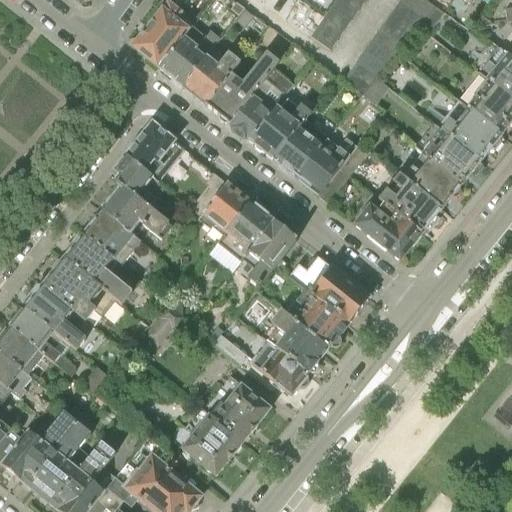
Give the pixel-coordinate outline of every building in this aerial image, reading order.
[(357,14),(338,0),(331,10),(350,24),(357,14)] [(358,0),(337,0),(338,0),(357,14),(364,4),(358,0)] [(421,0),(401,0),(400,3),(426,21),(435,10),(421,0)] [(456,0),(450,9),(461,18),(468,8),(456,0)] [(458,0),(470,8),(475,0),(458,0)] [(426,21),(400,3),(393,13),(418,31),(424,23),(426,21)] [(230,12),(238,18),(244,11),(236,5),(230,12)] [(193,27),(168,6),(144,35),(141,33),(138,37),(141,40),(133,50),(158,70),(192,30),(191,29),(193,27)] [(331,10),(324,20),(343,34),(350,24),(331,10)] [(426,38),(444,17),(435,10),(426,21),(424,23),(418,31),(426,38)] [(253,19),(244,13),(238,22),(246,28),(253,19)] [(418,31),(393,13),(385,23),(410,40),(418,31)] [(472,30),(486,28),(493,26),(482,17),(472,30)] [(324,20),(317,30),(336,43),(343,34),(324,20)] [(410,40),(385,23),(378,33),(402,50),(410,40)] [(486,28),(472,30),(483,38),(486,28)] [(158,70),(182,90),(215,48),(206,41),(192,30),(158,70)] [(336,43),(317,30),(310,39),(330,52),(336,43)] [(402,50),(378,33),(371,43),(394,59),(402,50)] [(394,59),(371,43),(364,53),(386,69),(394,59)] [(230,77),(239,66),(234,62),(227,57),(216,47),(215,48),(182,90),(206,109),(231,78),(230,77)] [(230,128),(262,87),(261,86),(264,82),(283,58),(271,48),(241,86),(231,78),(206,109),(230,128)] [(386,69),(364,53),(356,64),(377,79),(386,69)] [(511,62),(507,58),(496,71),(488,64),(478,77),(488,85),(488,86),(511,104),(511,62)] [(377,79),(356,64),(349,74),(369,88),(377,79)] [(369,88),(349,74),(343,83),(362,97),(369,88)] [(284,99),(264,82),(261,86),(262,87),(230,128),(249,143),(276,110),(284,99)] [(511,104),(488,86),(467,112),(500,138),(501,137),(510,126),(511,126),(511,104)] [(304,124),(306,121),(306,120),(309,115),(300,108),(297,111),(287,103),(279,113),(276,110),(249,143),(273,162),(304,124)] [(454,128),(449,123),(440,134),(479,164),(487,154),(491,157),(504,140),(501,137),(500,138),(467,112),(454,128)] [(327,143),(326,142),(304,124),(273,162),(296,181),(327,143)] [(166,176),(185,153),(156,130),(148,130),(126,159),(158,186),(166,176)] [(478,165),(479,164),(440,134),(421,157),(461,187),(469,176),(473,179),(478,174),(482,168),(478,165)] [(327,143),(322,149),(296,181),(318,198),(328,206),(341,190),(331,182),(338,173),(357,150),(356,149),(346,142),(338,152),(327,143)] [(357,147),(356,149),(357,150),(338,173),(348,181),(368,155),(357,147)] [(421,157),(411,170),(401,182),(441,212),(441,211),(451,199),(452,200),(454,200),(455,200),(457,199),(458,198),(459,197),(460,196),(460,195),(461,194),(461,192),(460,191),(460,190),(459,188),(461,187),(421,157)] [(126,159),(114,173),(120,178),(115,185),(117,186),(123,191),(149,212),(156,204),(155,203),(165,191),(158,186),(126,159)] [(331,182),(341,190),(348,181),(338,173),(331,182)] [(441,212),(401,182),(397,178),(377,203),(382,207),(421,236),(420,237),(428,244),(432,240),(427,236),(441,218),(446,222),(450,218),(441,211),(441,212)] [(101,215),(129,237),(138,225),(160,243),(171,230),(153,216),(149,212),(123,191),(117,186),(101,207),(105,210),(101,215)] [(199,219),(201,220),(196,227),(199,229),(201,225),(211,233),(215,228),(225,235),(250,205),(226,186),(199,219)] [(272,223),(250,205),(225,235),(226,236),(218,246),(242,265),(249,257),(247,255),(272,223)] [(382,207),(375,216),(375,217),(374,218),(379,221),(381,219),(391,227),(379,241),(380,242),(377,245),(399,263),(420,237),(421,236),(382,207)] [(369,211),(355,228),(377,245),(380,242),(379,241),(391,227),(381,219),(379,221),(374,218),(375,217),(375,216),(369,211)] [(115,264),(122,269),(140,246),(129,237),(101,215),(83,238),(113,262),(115,264)] [(258,291),(297,243),(272,223),(247,255),(249,257),(260,266),(247,282),(258,291)] [(190,231),(183,225),(178,231),(185,237),(190,231)] [(100,291),(116,303),(121,308),(131,295),(104,273),(113,262),(83,238),(81,241),(77,240),(72,246),(74,249),(64,261),(100,291)] [(369,301),(317,259),(306,273),(298,267),(288,280),(304,293),(305,292),(348,327),(369,301)] [(86,324),(94,313),(103,320),(116,303),(100,291),(64,261),(63,263),(57,263),(51,270),(52,275),(42,289),(72,314),(72,313),(86,324)] [(70,348),(76,353),(85,341),(63,324),(72,314),(42,289),(41,290),(36,290),(32,295),(33,299),(24,311),(51,333),(70,348)] [(328,352),(330,349),(331,350),(332,351),(334,351),(335,351),(337,350),(338,350),(339,349),(340,348),(341,347),(341,345),(342,344),(342,343),(341,342),(341,340),(340,339),(339,338),(348,327),(305,292),(304,293),(285,317),(328,352)] [(157,318),(159,319),(172,329),(175,332),(185,320),(182,318),(167,306),(157,318)] [(44,358),(71,379),(76,373),(75,369),(62,358),(70,348),(51,333),(24,311),(22,314),(19,314),(16,319),(16,321),(9,329),(37,352),(44,358)] [(317,365),(328,352),(285,317),(285,318),(281,315),(271,327),(276,331),(266,344),(277,353),(278,353),(308,377),(310,375),(314,375),(318,370),(318,366),(317,365)] [(0,341),(0,355),(28,378),(44,358),(37,352),(9,329),(0,341)] [(221,338),(213,347),(240,368),(247,359),(221,338)] [(307,379),(307,378),(308,377),(278,353),(277,353),(269,364),(260,357),(254,365),(258,368),(256,370),(291,398),(298,388),(300,389),(301,389),(302,389),(304,389),(305,389),(306,388),(307,387),(308,386),(308,384),(308,383),(308,382),(308,381),(307,379)] [(28,378),(0,355),(0,385),(11,395),(19,402),(26,394),(22,391),(31,380),(28,378)] [(0,423),(10,410),(3,405),(11,395),(0,385),(0,423)] [(226,404),(257,428),(270,411),(240,387),(226,404)] [(243,445),(257,428),(226,404),(222,409),(219,406),(210,417),(243,445)] [(70,406),(63,415),(40,443),(29,434),(22,443),(2,468),(26,488),(42,468),(82,416),(70,406)] [(68,465),(90,437),(87,434),(94,426),(82,416),(42,468),(26,488),(50,507),(78,472),(68,465)] [(194,434),(229,462),(243,445),(210,417),(209,416),(194,434)] [(0,423),(0,445),(10,433),(0,425),(0,423)] [(0,466),(2,468),(22,443),(10,433),(0,445),(0,466)] [(215,479),(229,462),(194,434),(181,451),(215,479)] [(107,437),(101,445),(100,444),(78,472),(50,507),(56,511),(89,511),(97,503),(96,503),(104,493),(93,485),(115,457),(111,453),(118,445),(107,437)] [(166,471),(174,462),(148,440),(140,450),(152,460),(141,475),(185,511),(193,511),(197,510),(198,501),(199,499),(166,471)] [(439,441),(405,480),(423,496),(457,458),(439,441)] [(131,495),(152,511),(185,511),(141,475),(140,475),(136,472),(125,486),(116,479),(107,490),(123,503),(124,504),(131,495)] [(107,490),(104,494),(104,493),(96,503),(97,503),(107,511),(115,511),(123,503),(107,490)]
